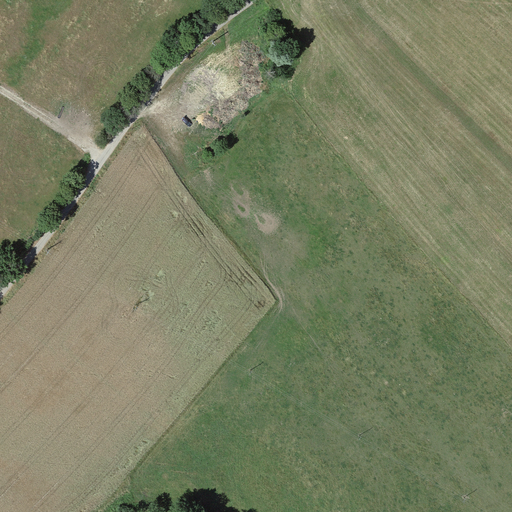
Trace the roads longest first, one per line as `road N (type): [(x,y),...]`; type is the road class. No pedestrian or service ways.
road 1 (unclassified): [(0,294),(174,64),(251,0)]
road 2 (track): [(100,161),(71,133),(0,90)]
